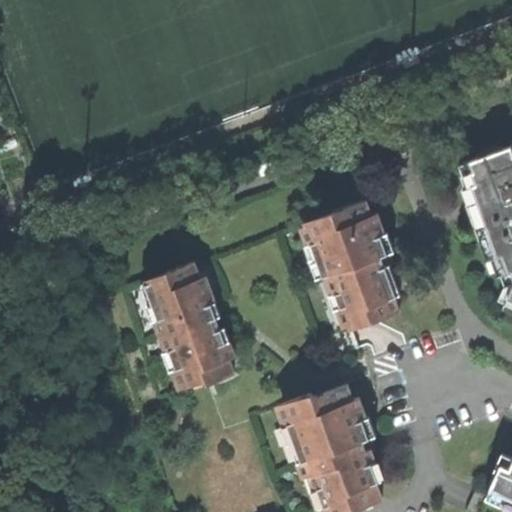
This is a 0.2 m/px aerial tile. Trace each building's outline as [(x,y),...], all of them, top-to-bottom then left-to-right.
[(511,283),(511,282),(511,145),(463,163),(479,207),(496,256),(501,254),(511,283)] [(348,324),(370,317),(371,320),(398,310),(378,255),(385,254),(383,248),(365,199),(331,211),(333,215),(306,224),(331,294),(337,292),(348,324)] [(207,383),(234,372),(217,321),(194,261),(167,271),(168,274),(147,282),(165,333),(159,335),(165,351),(171,349),(184,386),(205,379),(207,383)] [(511,282),(511,283),(505,284),(499,298),(511,304),(511,282)] [(328,511),(343,511),(382,498),(362,441),(367,438),(365,432),(347,383),(312,396),(310,392),(282,403),(308,474),(314,472),(328,511)] [(511,457),(501,453),(493,469),(496,471),(488,490),(511,501),(511,457)]
